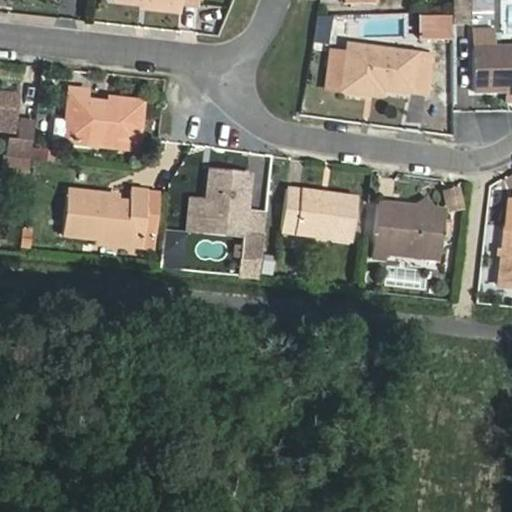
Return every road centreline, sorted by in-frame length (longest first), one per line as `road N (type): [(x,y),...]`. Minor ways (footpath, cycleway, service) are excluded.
road 1 (residential): [(230,59),(239,101),(287,136),(481,161),(511,146)]
road 2 (residential): [(230,59),(0,37)]
